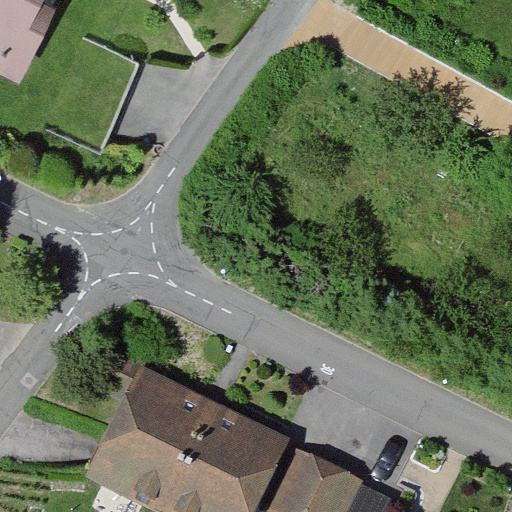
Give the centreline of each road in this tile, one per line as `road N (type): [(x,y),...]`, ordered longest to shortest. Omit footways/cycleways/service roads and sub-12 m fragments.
road 1 (residential): [(124,259),(511,453)]
road 2 (residential): [(307,0),(124,259)]
road 3 (residential): [(124,259),(0,406)]
road 4 (residential): [(0,199),(124,259)]
